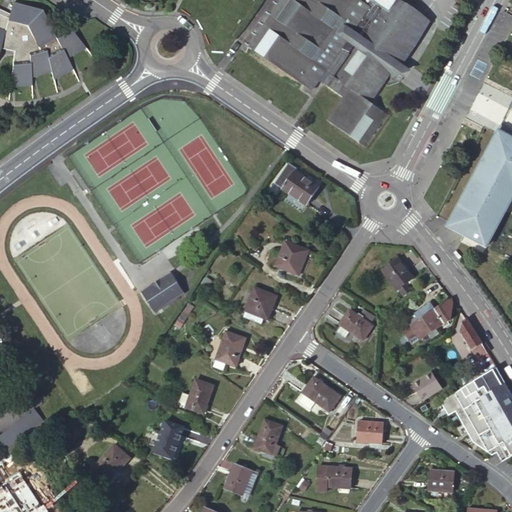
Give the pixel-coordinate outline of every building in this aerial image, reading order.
[(0,71),(4,58),(17,59),(15,96),(38,94),(37,84),(54,77),(57,85),(76,74),(69,63),(88,51),(72,34),(57,43),(41,16),(14,9),(11,21),(10,25),(0,22),(0,71)] [(0,22),(10,25),(11,21),(0,17),(0,22)] [(511,144),(498,137),(448,234),(469,245),(487,254),(508,213),(511,206),(511,144)] [(315,190),(283,168),(271,185),(303,208),(315,190)] [(305,252),(282,243),(272,268),(294,277),(305,252)] [(409,280),(394,260),(379,271),(386,280),(394,290),(403,284),(409,280)] [(179,293),(169,279),(146,293),(156,308),(179,293)] [(408,291),(403,284),(394,290),(400,297),(408,291)] [(251,289),(243,312),(261,319),(265,320),(273,297),(251,289)] [(410,326),(401,331),(409,344),(418,339),(419,339),(420,339),(421,339),(424,341),(437,333),(435,330),(449,321),(452,306),(449,300),(433,310),(423,316),(419,311),(413,315),(415,318),(411,320),(410,323),(411,324),(410,325),(410,326)] [(433,310),(430,304),(419,311),(423,316),(433,310)] [(258,326),(261,319),(243,312),(240,320),(258,326)] [(371,328),(349,313),(340,328),(341,329),(337,335),(345,340),(349,334),(362,342),(371,328)] [(465,320),(464,319),(463,320),(462,321),(458,330),(472,353),(475,359),(476,359),(485,352),(482,348),(476,338),(467,323),(465,320)] [(232,369),(242,340),(222,333),(212,361),(232,369)] [(486,353),(485,352),(476,359),(483,373),(493,366),(491,362),(486,353)] [(511,452),(511,398),(493,366),(483,373),(473,379),(498,425),(511,452)] [(442,387),(431,372),(412,385),(423,400),(442,387)] [(473,442),(498,425),(473,379),(440,403),(449,417),(456,413),(473,442)] [(342,398),(313,380),(302,397),(316,405),(331,415),(342,398)] [(200,415),(209,387),(192,382),(183,409),(200,415)] [(310,415),(316,405),(302,397),(296,407),(310,415)] [(42,421),(33,410),(0,435),(0,441),(7,450),(42,421)] [(42,421),(7,450),(9,453),(45,425),(42,421)] [(180,429),(162,423),(150,453),(169,460),(180,429)] [(385,426),(360,423),(358,443),(383,446),(385,426)] [(281,430),(263,424),(252,453),(271,459),(271,457),(275,459),(278,451),(274,449),(281,430)] [(511,452),(498,425),(473,442),(493,456),(497,454),(502,463),(506,461),(508,463),(511,461),(511,452)] [(125,457),(110,445),(89,471),(104,484),(125,457)] [(250,476),(233,469),(222,494),(240,501),(244,491),(250,476)] [(341,471),(320,469),(318,495),(328,495),(328,490),(352,492),(353,472),(347,472),(347,469),(341,469),(341,471)] [(453,475),(431,472),(428,491),(451,495),(453,475)] [(257,479),(250,476),(244,491),(240,501),(246,504),(257,479)] [(5,478),(0,481),(0,492),(10,486),(5,478)] [(64,511),(46,485),(40,488),(54,511),(64,511)] [(54,511),(40,488),(29,496),(38,511),(54,511)] [(0,511),(18,511),(9,498),(0,503),(0,511)]
